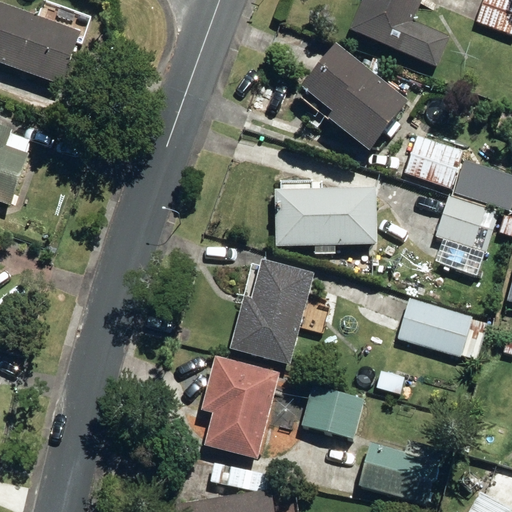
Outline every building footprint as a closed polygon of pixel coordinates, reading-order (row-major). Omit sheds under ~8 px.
[(366,0),(353,30),(441,68),(454,38),(415,22),(424,0),(366,0)] [(511,0),(485,0),(478,22),(511,35),(511,0)] [(0,62),(65,86),(84,33),(0,2),(0,62)] [(333,118),(374,151),(413,104),(341,46),(307,87),(338,112),(333,118)] [(0,200),(13,205),(31,155),(9,147),(14,132),(0,126),(0,200)] [(406,174),(453,191),(465,153),(418,137),(406,174)] [(456,193),(511,209),(511,205),(511,174),(466,161),(456,193)] [(278,192),(279,248),(380,246),(379,190),(278,192)] [(438,238),(489,254),(501,214),(451,198),(438,238)] [(500,234),(511,237),(511,217),(506,216),(500,234)] [(233,349),(294,365),(317,276),(265,262),(255,300),(247,298),(233,349)] [(400,339),(478,362),(490,323),(411,300),(400,339)] [(208,447),(260,460),(282,376),(218,359),(204,411),(217,414),(208,447)] [(378,388),(402,394),(406,378),(382,372),(378,388)] [(306,426),(358,439),(367,402),(315,389),(306,426)] [(363,486),(430,506),(446,452),(412,442),(409,455),(375,445),(363,486)] [(213,481),(274,495),(278,478),(216,464),(213,481)] [(277,511),(275,495),(179,508),(179,511),(277,511)]
